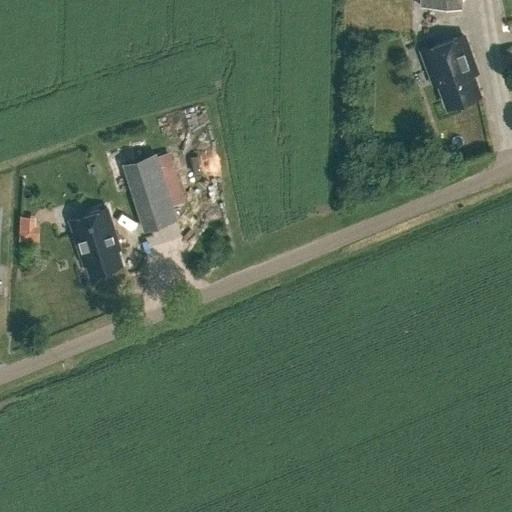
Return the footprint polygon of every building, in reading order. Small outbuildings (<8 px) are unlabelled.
[(480,94),(469,66),(474,64),(463,35),(420,52),(433,86),(438,84),(446,107),(480,94)] [(176,219),(155,154),(123,164),(144,229),(176,219)] [(82,256),(84,255),(89,273),(120,264),(116,249),(118,248),(105,208),(85,215),(88,225),(73,229),(82,256)] [(26,268),(0,275),(0,289),(9,319),(76,300),(59,241),(22,252),(26,268)] [(138,297),(159,292),(154,270),(133,274),(138,297)]
